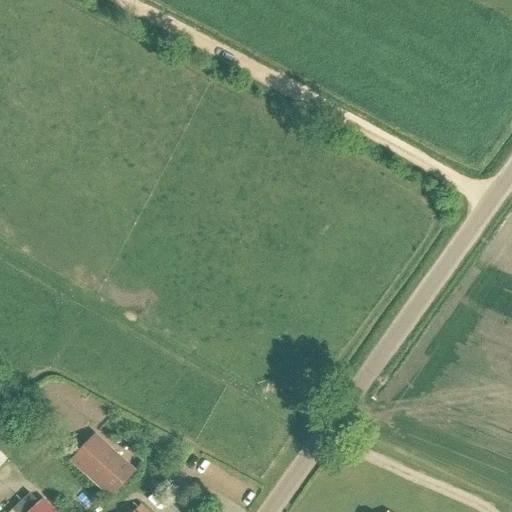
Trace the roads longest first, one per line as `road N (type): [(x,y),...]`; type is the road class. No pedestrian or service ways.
road 1 (track): [(116,0),(490,199)]
road 2 (tertiary): [(268,511),(490,199)]
